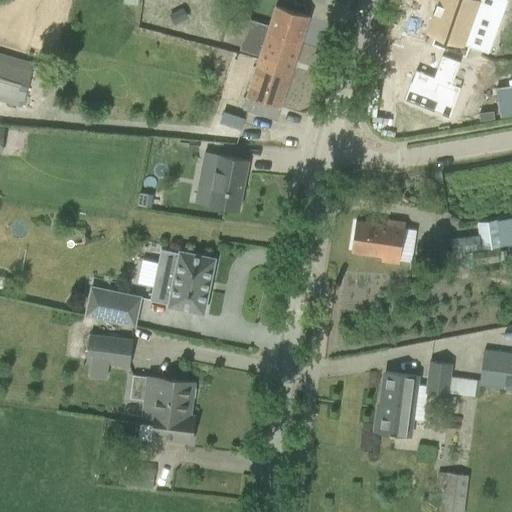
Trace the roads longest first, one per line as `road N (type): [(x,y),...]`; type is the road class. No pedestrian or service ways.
road 1 (tertiary): [(266,511),(324,147)]
road 2 (residential): [(324,147),(402,160),(511,140)]
road 3 (tertiary): [(324,147),(370,0)]
